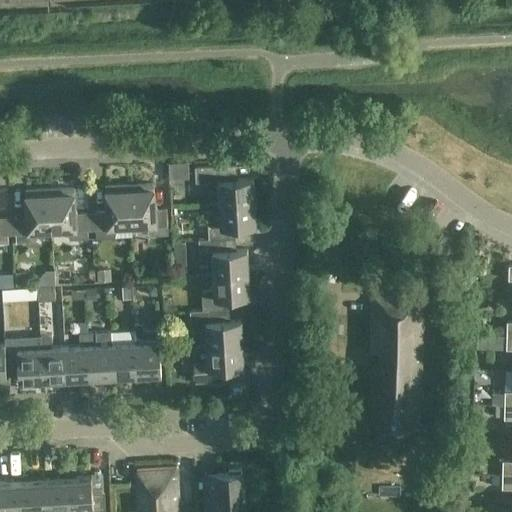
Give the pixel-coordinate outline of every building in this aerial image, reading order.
[(219,190),(220,203),(255,201),(254,178),(237,179),(236,164),(195,166),(196,182),(206,182),(206,187),(219,190)] [(154,183),(130,184),(132,224),(145,224),(150,235),(168,234),(167,209),(155,209),(154,183)] [(132,224),(130,184),(106,186),(107,212),(95,212),(91,213),(92,227),(96,227),(96,238),(115,237),(118,225),(132,224)] [(74,188),(50,189),(52,229),(65,228),(70,239),(88,238),(88,228),(92,227),(91,213),(87,213),(75,214),(74,188)] [(52,229),(50,189),(26,190),(27,216),(15,217),(17,242),(35,241),(38,229),(52,229)] [(208,221),(209,239),(225,238),(236,238),(235,226),(256,225),(255,201),(220,203),(221,217),(208,221)] [(0,242),(9,242),(7,217),(0,217),(0,242)] [(213,261),(214,274),(249,272),(247,249),(226,250),(225,238),(209,239),(199,239),(200,258),(213,261)] [(202,292),(203,310),(219,309),(229,309),(229,297),(250,295),(249,272),(214,274),(214,287),(202,292)] [(39,287),(39,300),(56,300),(55,287),(39,287)] [(373,430),(420,431),(424,297),(374,295),(373,351),(383,353),(382,367),(373,366),(372,403),(374,403),(373,430)] [(207,331),(207,345),(243,343),(241,320),(220,321),(219,309),(203,310),(190,311),(191,328),(207,331)] [(137,375),(161,373),(159,328),(143,329),(143,322),(134,323),(136,342),(137,375)] [(112,331),(88,332),(90,377),(114,376),(112,343),(113,343),(112,331)] [(90,377),(88,332),(79,332),(80,345),(65,346),(67,378),(90,377)] [(40,335),(41,347),(43,380),(67,378),(65,346),(50,346),(49,334),(40,335)] [(137,375),(136,342),(113,343),(112,343),(114,376),(137,375)] [(243,343),(207,345),(208,358),(195,363),(196,383),(223,381),(223,367),(244,366),(243,343)] [(41,347),(5,349),(7,375),(19,375),(19,381),(43,380),(41,347)] [(511,460),(503,460),(502,474),(511,473),(511,460)] [(179,511),(177,465),(137,468),(140,510),(147,510),(146,511),(179,511)] [(244,511),(241,467),(229,467),(229,471),(205,473),(207,511),(244,511)] [(511,488),(511,473),(502,474),(502,488),(511,488)] [(68,477),(69,511),(105,511),(104,492),(92,493),(92,476),(68,477)] [(69,511),(68,477),(45,479),(46,511),(69,511)] [(46,511),(45,479),(22,480),(23,511),(46,511)] [(23,511),(22,480),(0,480),(0,492),(1,511),(23,511)]
